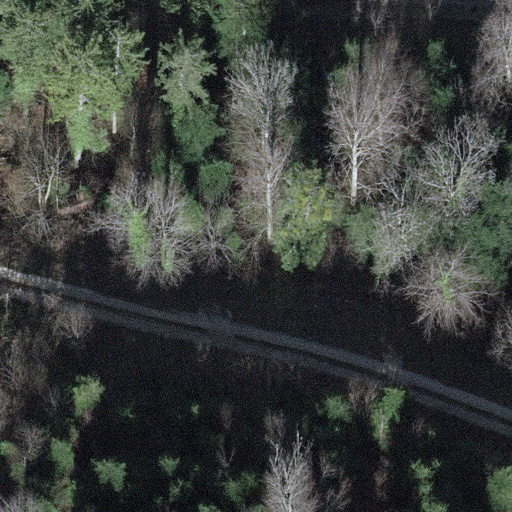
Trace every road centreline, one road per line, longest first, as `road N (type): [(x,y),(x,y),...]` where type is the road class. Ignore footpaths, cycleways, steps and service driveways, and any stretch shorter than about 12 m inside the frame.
road 1 (track): [(0,285),(334,355),(511,418)]
road 2 (track): [(98,0),(145,9),(511,21)]
